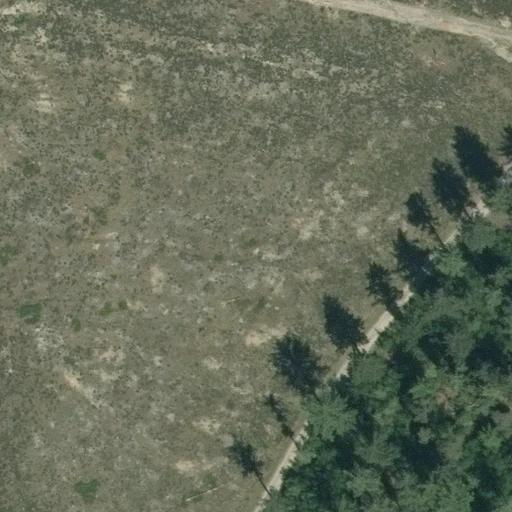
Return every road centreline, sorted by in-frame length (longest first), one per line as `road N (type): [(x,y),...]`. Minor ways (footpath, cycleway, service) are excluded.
road 1 (track): [(262,511),(329,393),(385,315),(511,170)]
road 2 (track): [(350,0),(511,35)]
